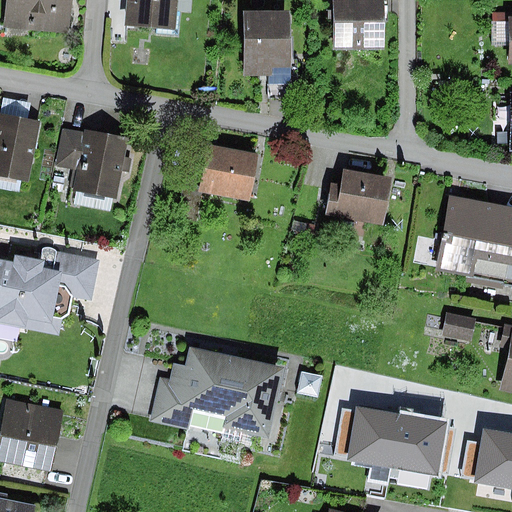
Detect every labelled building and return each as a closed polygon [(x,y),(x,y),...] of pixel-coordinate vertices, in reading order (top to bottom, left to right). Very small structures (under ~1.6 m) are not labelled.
[(71,0),(11,0),(8,28),(67,34),(71,0)] [(183,0),(133,0),(131,24),(180,30),(183,0)] [(387,0),(332,0),(334,50),(389,49),(387,0)] [(289,14),(245,16),(247,75),(291,74),(289,14)] [(43,126),(2,117),(0,123),(0,175),(30,182),(43,126)] [(130,142),(67,128),(58,166),(73,169),(69,188),(117,198),(130,142)] [(264,160),(224,152),(215,192),(255,201),(264,160)] [(384,181),(345,174),(342,190),(330,188),(325,212),(376,221),(384,181)] [(511,213),(464,204),(450,201),(444,234),(441,234),(440,239),(443,240),(438,267),(511,286),(511,213)] [(0,339),(18,344),(21,330),(59,337),(67,298),(92,301),(101,261),(55,252),(53,262),(16,256),(15,264),(0,260),(0,339)] [(471,322),(447,317),(443,333),(468,339),(471,322)] [(511,329),(505,328),(501,345),(511,347),(503,386),(511,387),(511,329)] [(192,372),(169,368),(156,430),(196,438),(201,415),(232,422),(229,433),(275,443),(290,372),(196,352),(192,372)] [(72,408),(14,396),(3,456),(59,467),(72,408)] [(398,419),(356,412),(354,422),(340,419),(333,455),(348,458),(348,459),(390,466),(398,419)] [(440,427),(398,419),(390,466),(432,473),(447,475),(453,439),(438,436),(440,427)] [(481,444),(466,441),(460,477),(475,480),(474,481),(511,487),(511,439),(483,434),(481,444)]
